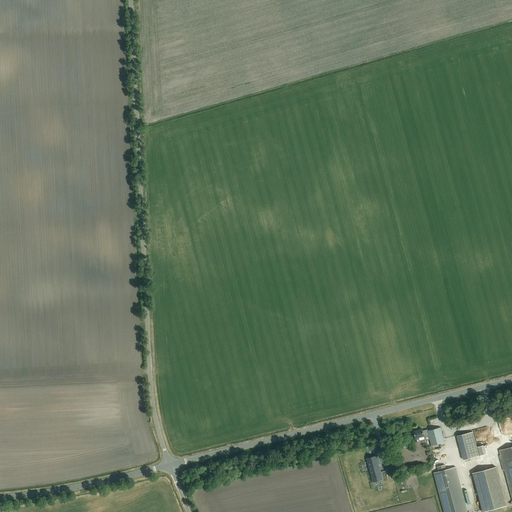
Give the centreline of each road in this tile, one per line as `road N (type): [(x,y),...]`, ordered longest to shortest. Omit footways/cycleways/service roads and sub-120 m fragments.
road 1 (unclassified): [(169,465),(151,396),(130,0)]
road 2 (tertiary): [(169,465),(511,379)]
road 3 (tertiary): [(169,465),(0,496)]
